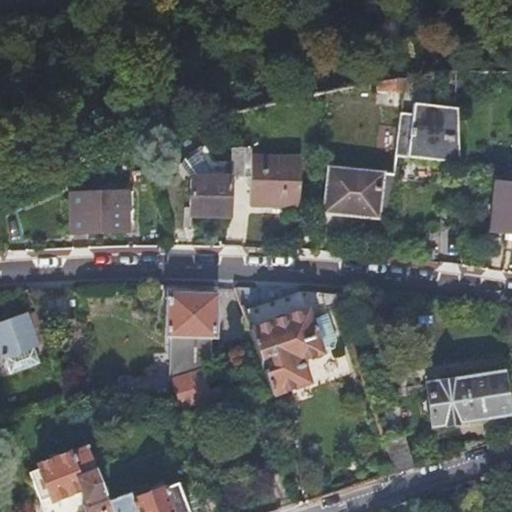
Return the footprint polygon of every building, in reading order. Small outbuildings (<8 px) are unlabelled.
[(395,113),(391,156),(456,164),(453,109),(410,104),(408,115),(395,113)] [(237,177),(237,146),(227,145),(225,176),(237,177)] [(246,147),(237,146),(237,177),(244,177),(242,206),(293,209),(296,158),(245,156),(246,147)] [(225,217),(224,161),(207,161),(196,148),(177,163),(174,165),(184,177),(185,218),(225,217)] [(181,177),(184,177),(174,165),(174,169),(181,177)] [(343,217),(386,220),(390,176),(326,171),(321,232),(342,234),(343,217)] [(511,185),(493,184),(490,233),(505,235),(511,235),(511,185)] [(121,193),(65,196),(67,236),(123,233),(121,193)] [(335,295),(318,294),(324,310),(338,305),(335,295)] [(335,295),(338,305),(346,327),(360,322),(351,297),(340,296),(335,295)] [(215,299),(169,298),(169,337),(214,339),(215,299)] [(35,342),(44,339),(34,315),(26,318),(25,315),(0,324),(0,358),(36,345),(35,342)] [(306,315),(251,333),(273,397),(306,386),(298,364),(320,356),(306,315)] [(202,375),(172,385),(181,413),(212,402),(202,375)] [(428,405),(425,408),(425,413),(428,415),(433,415),(434,430),(511,425),(508,383),(431,389),(432,404),(428,405)] [(386,444),(396,476),(417,470),(406,439),(386,444)] [(110,511),(108,505),(86,448),(35,467),(36,471),(27,475),(37,501),(47,498),(49,503),(79,491),(83,500),(80,503),(83,511),(110,511)] [(110,511),(196,511),(185,483),(132,502),(130,497),(108,505),(110,511)] [(49,503),(47,498),(37,501),(40,511),(83,511),(80,503),(83,500),(79,491),(49,503)]
